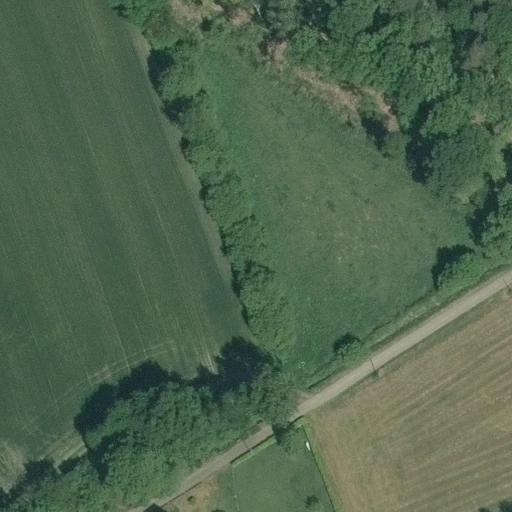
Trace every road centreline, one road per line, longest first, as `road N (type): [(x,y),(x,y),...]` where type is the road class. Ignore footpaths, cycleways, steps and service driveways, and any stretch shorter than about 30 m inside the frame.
road 1 (residential): [(511,281),(158,506)]
road 2 (track): [(511,148),(314,0)]
